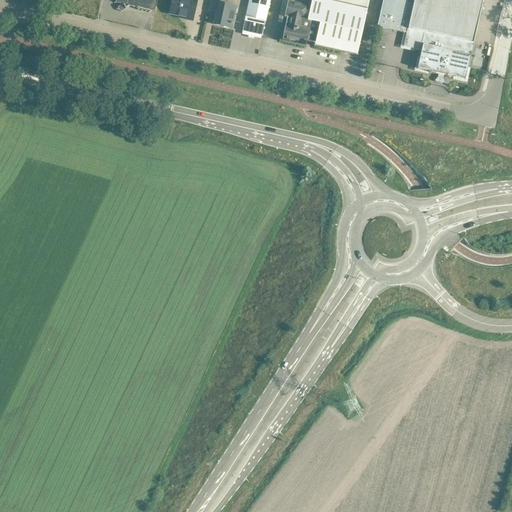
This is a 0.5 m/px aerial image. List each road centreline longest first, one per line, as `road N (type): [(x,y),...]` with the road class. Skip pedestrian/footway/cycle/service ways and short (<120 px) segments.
road 1 (unclassified): [(482,112),(0,10)]
road 2 (secondary): [(317,320),(191,511)]
road 3 (secondary): [(214,511),(339,334)]
road 4 (tertiary): [(172,112),(0,70)]
road 5 (tertiary): [(172,112),(306,142)]
